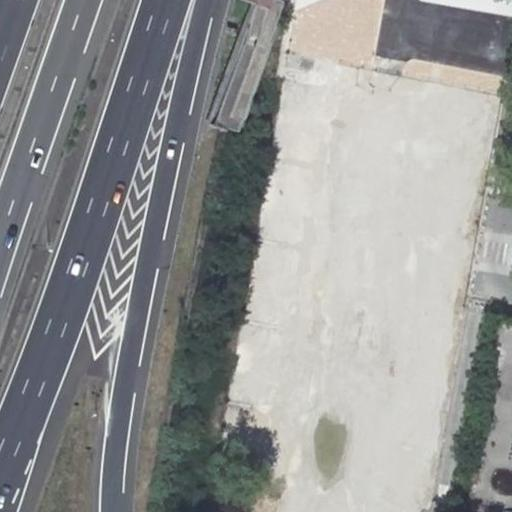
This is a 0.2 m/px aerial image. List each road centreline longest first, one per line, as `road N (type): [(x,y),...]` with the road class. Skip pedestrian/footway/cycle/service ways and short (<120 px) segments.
road 1 (trunk): [(111,511),(118,419),(204,0)]
road 2 (trunk): [(0,472),(168,0)]
road 3 (trunk): [(0,239),(80,0)]
road 4 (unknown): [(440,511),(484,279)]
